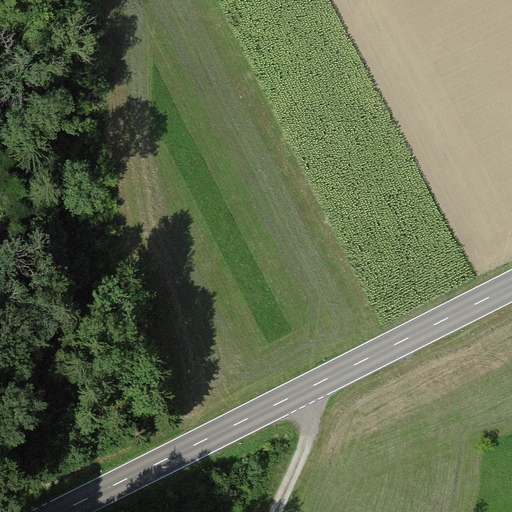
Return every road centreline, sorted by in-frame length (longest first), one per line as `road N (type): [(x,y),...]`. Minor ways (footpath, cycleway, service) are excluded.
road 1 (tertiary): [(511,249),(296,345),(0,510)]
road 2 (track): [(263,511),(296,345)]
